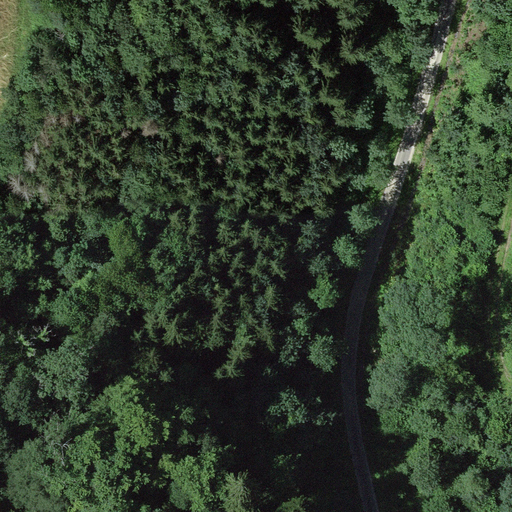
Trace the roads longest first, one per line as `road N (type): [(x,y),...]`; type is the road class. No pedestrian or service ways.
road 1 (unclassified): [(369,511),(350,419),(348,356),(361,281),(444,0)]
road 2 (track): [(511,206),(492,298),(500,362),(511,380)]
